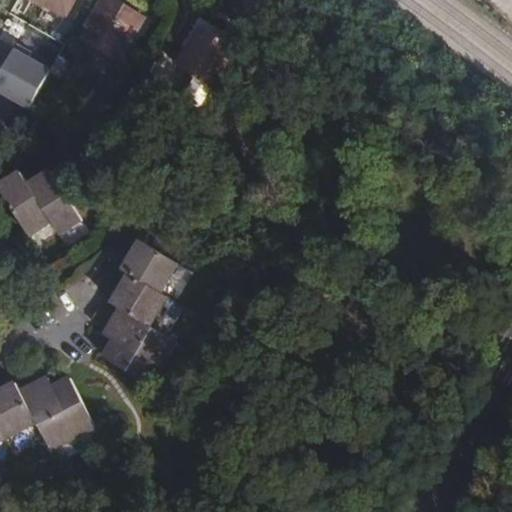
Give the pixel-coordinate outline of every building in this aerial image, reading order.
[(38,0),(66,16),(74,0),(38,0)] [(116,0),(105,0),(99,9),(135,30),(139,33),(146,19),(116,0)] [(135,30),(99,9),(87,28),(90,30),(85,40),(117,59),(135,30)] [(135,30),(117,59),(125,64),(143,36),(139,33),(135,30)] [(202,30),(185,56),(178,71),(215,92),(239,51),(215,37),(202,30)] [(0,97),(31,113),(55,66),(0,38),(0,97)] [(193,79),(178,71),(169,86),(182,94),(185,92),(193,79)] [(49,166),(25,179),(52,221),(57,228),(80,214),(49,166)] [(52,221),(25,179),(21,172),(0,186),(0,187),(29,235),(52,221)] [(125,273),(131,277),(164,297),(182,268),(143,245),(125,273)] [(116,304),(124,309),(154,329),(168,305),(170,301),(164,297),(131,277),(116,304)] [(154,329),(124,309),(108,336),(118,343),(107,359),(155,389),(182,346),(154,329)] [(51,380),(24,394),(38,423),(53,452),(98,429),(72,381),(56,389),(51,380)] [(19,387),(0,396),(0,421),(8,439),(38,423),(24,394),(19,387)] [(0,443),(8,439),(0,421),(0,443)]
